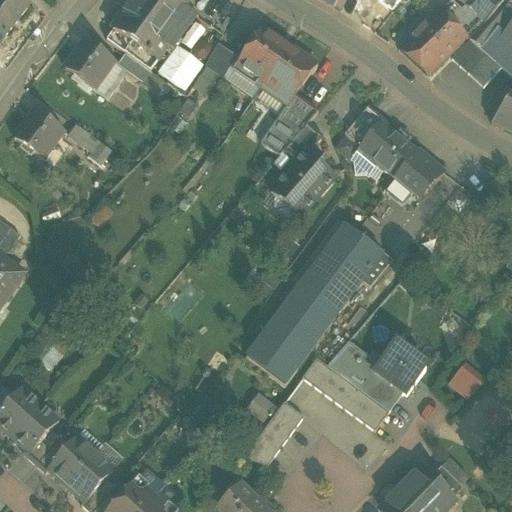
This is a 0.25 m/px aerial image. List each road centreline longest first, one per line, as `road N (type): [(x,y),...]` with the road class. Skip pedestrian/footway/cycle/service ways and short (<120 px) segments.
road 1 (residential): [(511,157),(278,0)]
road 2 (residential): [(340,511),(436,416)]
road 3 (residential): [(80,0),(0,101)]
